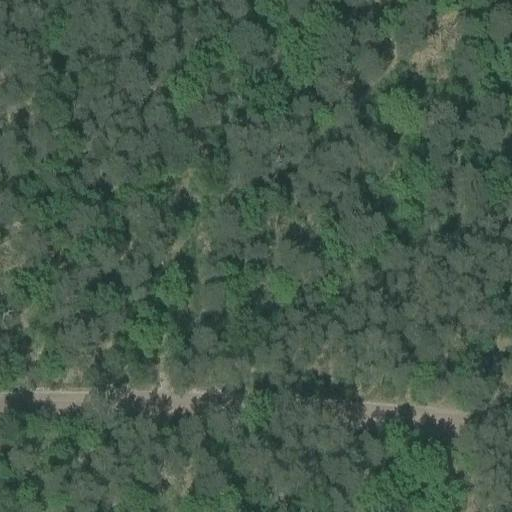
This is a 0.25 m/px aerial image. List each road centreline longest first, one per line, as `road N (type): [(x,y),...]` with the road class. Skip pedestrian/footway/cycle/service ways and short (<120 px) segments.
road 1 (track): [(342,416),(0,409)]
road 2 (track): [(350,511),(342,416),(511,422)]
